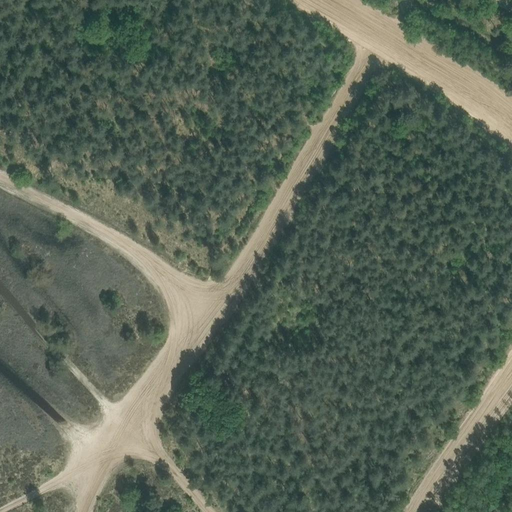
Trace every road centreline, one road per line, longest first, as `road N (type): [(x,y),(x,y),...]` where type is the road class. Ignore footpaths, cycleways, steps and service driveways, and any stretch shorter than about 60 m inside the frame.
road 1 (track): [(75,511),(94,459),(256,245),(383,36)]
road 2 (track): [(211,511),(0,285)]
road 3 (track): [(511,124),(325,0)]
road 4 (track): [(417,511),(511,375)]
